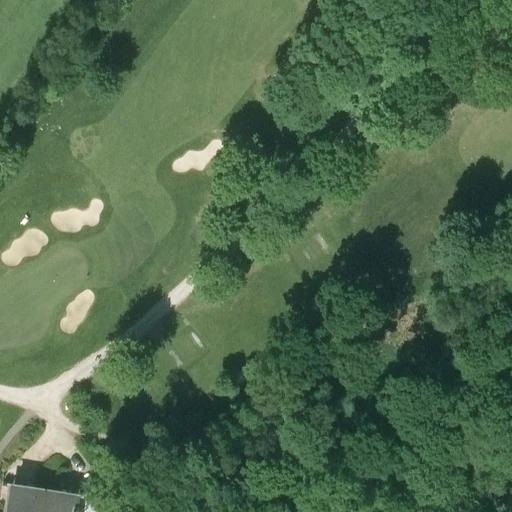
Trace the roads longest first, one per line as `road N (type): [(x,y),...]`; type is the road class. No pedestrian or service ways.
road 1 (track): [(33,409),(136,333),(246,234),(471,0)]
road 2 (track): [(256,511),(33,408)]
